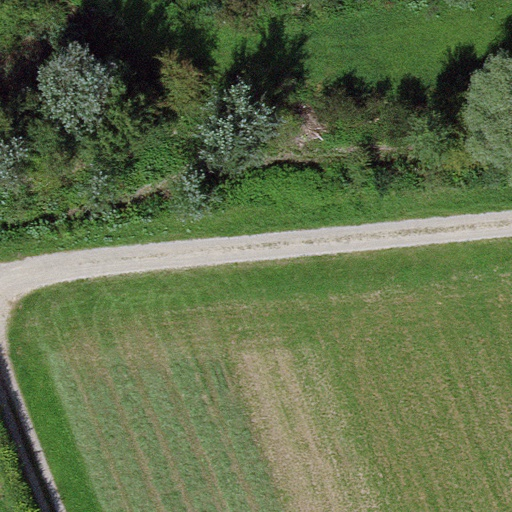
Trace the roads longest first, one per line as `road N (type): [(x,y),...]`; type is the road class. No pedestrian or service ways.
road 1 (track): [(511,224),(0,279)]
road 2 (track): [(56,511),(0,366)]
